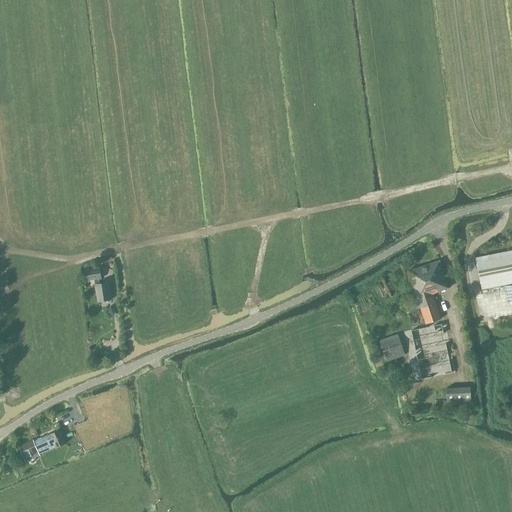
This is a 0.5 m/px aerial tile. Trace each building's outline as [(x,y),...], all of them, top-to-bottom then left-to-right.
[(511,250),(476,258),(482,289),(511,283),(511,250)] [(439,308),(434,294),(450,288),(441,261),(409,272),(418,299),(419,299),(426,324),(442,319),(441,316),(439,308)] [(101,268),(86,270),(87,281),(95,280),(95,284),(96,284),(98,302),(112,300),(110,282),(100,284),(99,279),(102,279),(101,268)] [(398,335),(381,341),(388,363),(406,356),(398,335)] [(471,388),(447,389),(448,406),(472,405),(471,388)] [(27,461),(36,456),(66,444),(60,431),(31,443),(31,442),(20,446),(24,457),(25,456),(27,461)]
